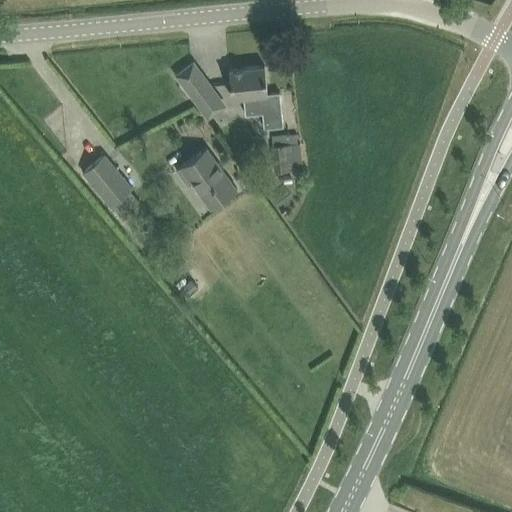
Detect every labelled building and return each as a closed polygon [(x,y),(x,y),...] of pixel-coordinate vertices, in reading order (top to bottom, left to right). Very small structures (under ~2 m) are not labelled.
[(177,74),(189,90),(202,107),(218,94),(194,61),(177,74)] [(244,96),(245,114),(262,113),(263,128),(282,127),(280,92),(268,93),(265,64),(229,68),(232,97),(244,96)] [(272,145),(275,170),(303,167),(300,142),(298,142),(297,133),(290,133),(272,135),(273,145),(272,145)] [(192,181),(210,205),(234,187),(207,147),(177,169),(188,185),(192,181)] [(83,171),(111,205),(132,187),(104,153),(83,171)] [(235,177),(241,185),(250,178),(244,170),(235,177)] [(177,252),(162,265),(173,277),(187,265),(177,252)] [(191,278),(182,286),(189,294),(198,286),(191,278)]
